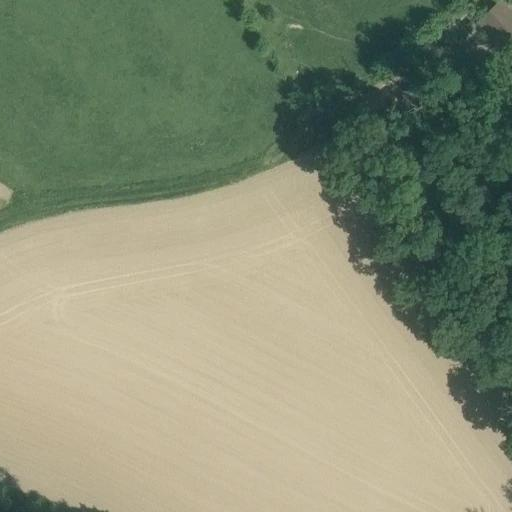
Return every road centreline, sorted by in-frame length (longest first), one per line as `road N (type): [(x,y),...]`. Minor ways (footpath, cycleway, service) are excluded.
road 1 (track): [(339,118),(265,168),(0,219)]
road 2 (track): [(339,118),(484,0)]
road 3 (track): [(258,0),(339,118)]
